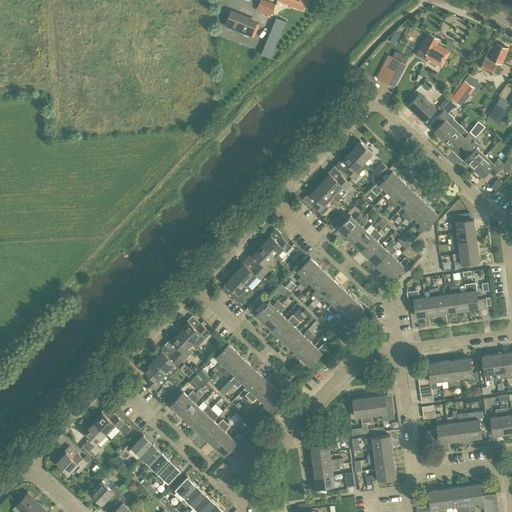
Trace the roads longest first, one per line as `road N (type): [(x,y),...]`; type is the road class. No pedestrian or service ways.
road 1 (residential): [(511,505),(508,479),(495,466),(418,471),(397,350)]
road 2 (residential): [(511,279),(504,221),(382,108),(368,104)]
road 3 (residential): [(286,445),(355,358),(397,350)]
road 4 (residential): [(276,198),(368,104)]
road 5 (residential): [(108,377),(193,286)]
road 6 (residential): [(193,286),(276,198)]
